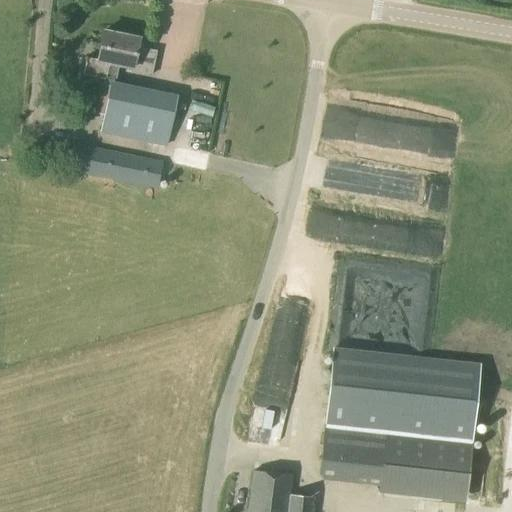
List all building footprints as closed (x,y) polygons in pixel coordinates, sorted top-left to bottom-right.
[(113,86),(114,84),(117,66),(131,68),(130,73),(150,77),(155,52),(136,49),(138,39),(102,32),(97,60),(85,58),(82,76),(102,79),(101,85),(98,85),(92,114),(101,116),(103,117),(110,85),(113,86)] [(103,117),(101,116),(95,149),(70,144),(64,171),(155,190),(161,162),(138,157),(140,143),(165,148),(175,97),(114,84),(113,86),(110,85),(103,117)] [(189,149),(207,149),(207,132),(189,131),(189,149)] [(330,359),(317,474),(334,476),(336,455),(366,458),(364,479),(379,481),(380,473),(442,480),(441,494),(464,497),(478,363),(331,347),(330,354),(330,359)] [(311,511),(313,498),(288,496),(290,476),(252,471),(247,511),(311,511)]
